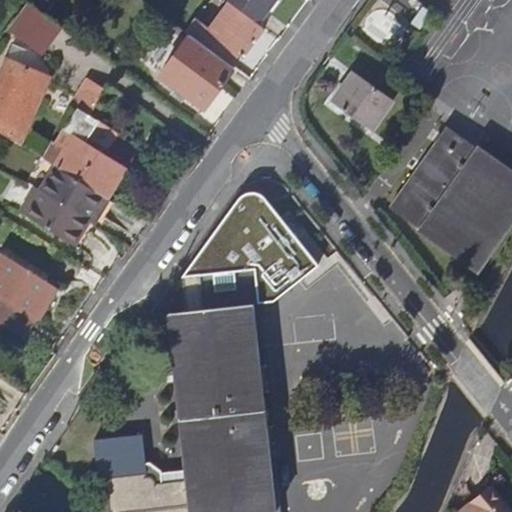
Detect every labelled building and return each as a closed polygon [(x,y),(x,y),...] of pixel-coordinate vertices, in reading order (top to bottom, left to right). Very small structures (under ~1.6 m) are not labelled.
[(227,0),(230,2),(258,23),(274,0),(227,0)] [(258,23),(230,2),(209,31),(242,56),(263,27),(258,23)] [(57,23),(30,3),(11,33),(20,40),(24,35),(40,47),(57,23)] [(234,68),(190,34),(160,75),(204,109),(234,68)] [(0,135),(19,146),(55,84),(15,61),(0,86),(0,135)] [(354,72),(332,103),(371,130),(392,99),(354,72)] [(85,76),(75,101),(96,110),(107,85),(85,76)] [(71,112),(59,131),(88,146),(91,142),(108,150),(114,137),(85,119),(71,112)] [(468,265),(511,203),(511,169),(478,146),(476,149),(447,128),(390,207),(420,228),(418,230),(468,265)] [(53,167),(107,198),(125,168),(88,146),(59,131),(41,160),(53,167)] [(109,148),(128,164),(141,149),(122,133),(109,148)] [(107,198),(53,167),(40,191),(34,187),(19,212),(73,243),(87,219),(93,222),(107,198)] [(237,199),(182,276),(186,312),(168,314),(185,479),(155,482),(154,479),(153,478),(151,476),(148,476),(146,476),(146,473),(141,474),(137,447),(95,451),(98,478),(105,478),(109,511),(274,511),(269,453),(275,452),(272,425),(265,425),(262,392),(269,393),(266,364),(258,365),(251,304),(277,302),(321,267),(267,201),(259,197),(254,196),(248,196),(243,197),(237,199)] [(0,294),(35,316),(39,319),(57,289),(1,254),(0,255),(0,294)] [(446,298),(457,311),(472,298),(462,285),(446,298)] [(0,294),(0,337),(17,348),(35,316),(0,294)] [(511,511),(486,487),(461,511),(511,511)]
